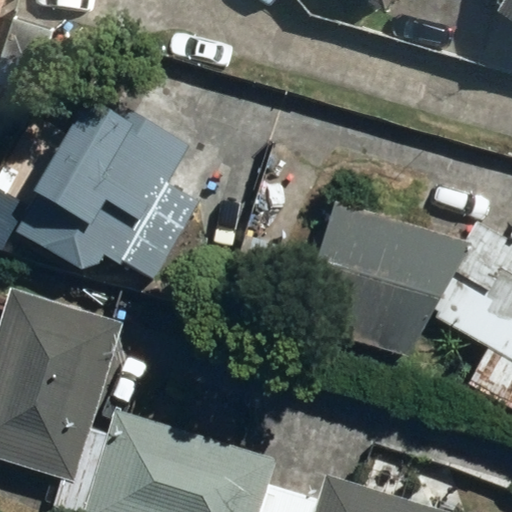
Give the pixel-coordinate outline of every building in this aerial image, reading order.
[(373,0),(395,13),(401,0),(373,0)] [(511,0),(500,0),(495,10),(511,19),(511,0)] [(53,26),(6,13),(0,35),(0,87),(34,97),(53,26)] [(5,220),(102,274),(111,257),(167,289),(206,220),(153,190),(214,80),(115,24),(5,220)] [(455,259),(319,206),(274,324),(511,415),(511,205),(480,193),(455,259)] [(2,298),(0,304),(0,471),(67,491),(60,511),(431,511),(313,477),(305,504),(259,491),(267,464),(93,413),(117,332),(2,298)]
